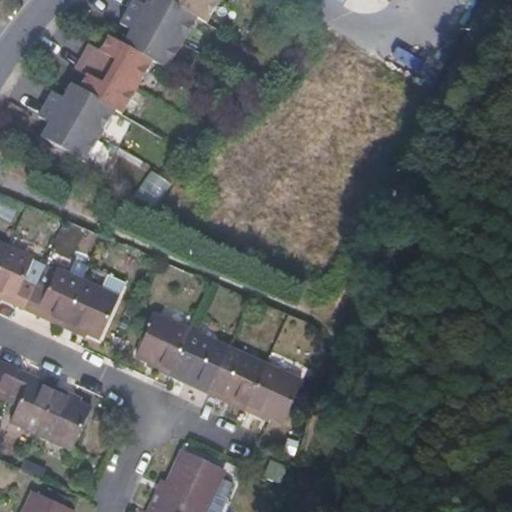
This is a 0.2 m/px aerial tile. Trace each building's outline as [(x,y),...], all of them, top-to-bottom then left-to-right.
[(176,71),(208,20),(172,0),(156,0),(153,6),(143,0),(128,25),(138,30),(129,44),(160,62),(176,71)] [(172,0),(208,20),(218,25),(231,0),(172,0)] [(128,115),(160,62),(129,44),(115,37),(106,50),(94,43),(80,67),(92,75),(84,88),(123,111),(128,115)] [(89,164),(123,111),(84,88),(78,84),(68,97),(59,91),(42,116),(53,124),(45,138),(89,164)] [(33,262),(0,247),(0,294),(14,300),(12,305),(39,317),(40,313),(65,324),(63,328),(77,334),(79,330),(101,340),(125,286),(106,277),(99,292),(58,274),(57,276),(31,265),(33,262)] [(261,412),(284,423),(301,384),(156,317),(138,357),(160,367),(158,371),(170,377),(173,373),(199,385),(196,389),(220,400),(223,395),(250,408),(247,412),(259,417),(261,412)] [(13,424),(74,451),(90,412),(70,402),(72,398),(57,391),(55,394),(30,384),(33,379),(8,368),(6,373),(0,370),(0,400),(18,410),(13,424)] [(157,510),(151,507),(149,511),(204,511),(223,472),(183,454),(157,510)] [(28,511),(74,511),(36,495),(28,511)] [(215,498),(209,511),(222,511),(226,503),(215,498)]
